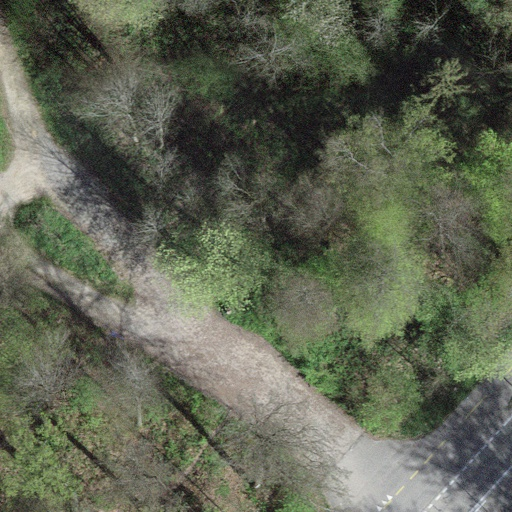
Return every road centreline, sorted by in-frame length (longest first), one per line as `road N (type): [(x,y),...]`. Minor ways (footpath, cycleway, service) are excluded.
road 1 (track): [(0,240),(91,300),(252,383),(423,511)]
road 2 (track): [(252,383),(58,166),(36,132),(0,27)]
